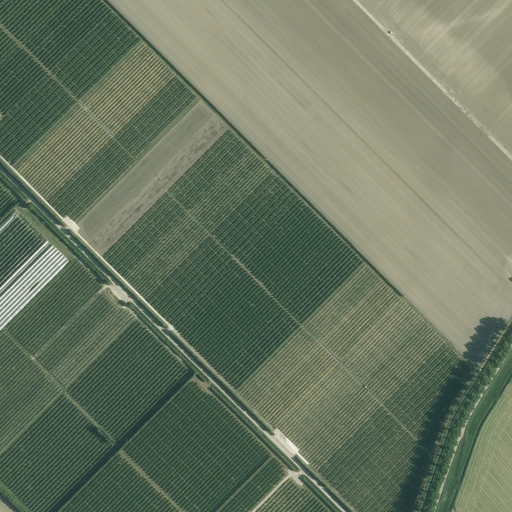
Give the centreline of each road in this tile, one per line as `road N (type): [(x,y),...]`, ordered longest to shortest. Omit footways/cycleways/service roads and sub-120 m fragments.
road 1 (unclassified): [(344,511),(0,169)]
road 2 (track): [(511,158),(352,0)]
road 3 (unclassified): [(433,511),(459,435),(511,345)]
